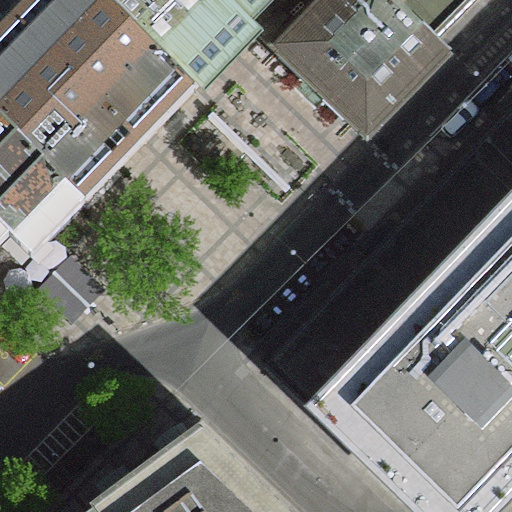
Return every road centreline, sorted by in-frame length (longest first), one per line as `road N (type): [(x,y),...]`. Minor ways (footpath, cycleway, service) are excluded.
road 1 (residential): [(194,358),(511,49)]
road 2 (residential): [(194,358),(353,511)]
road 3 (residential): [(0,439),(53,388),(194,358)]
